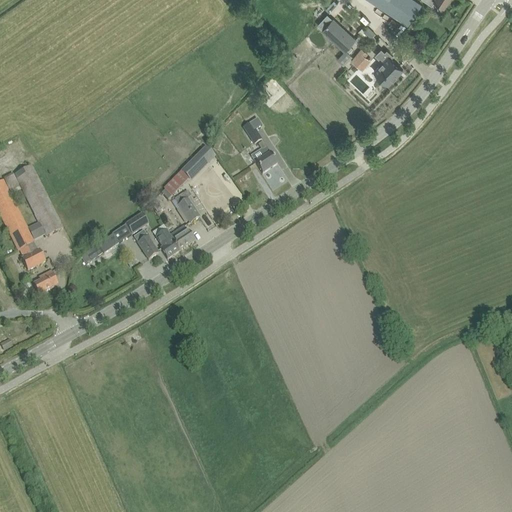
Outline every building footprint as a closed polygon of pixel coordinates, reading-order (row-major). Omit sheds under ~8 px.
[(369,0),(408,25),(421,5),(413,0),(369,0)] [(323,30),(345,51),(346,50),(354,41),(355,40),(333,19),(323,30)] [(364,33),(367,35),(369,37),(374,33),(369,28),(364,33)] [(355,40),(354,41),(357,45),(367,35),(364,33),(363,32),(360,36),(359,35),(355,40)] [(362,48),(351,61),(363,71),(372,61),(366,56),(368,54),(362,48)] [(345,51),(337,59),(344,65),(353,56),(346,50),(345,51)] [(383,62),(374,71),(388,85),(403,70),(391,58),(393,56),(387,51),(385,53),(381,50),(376,56),(383,62)] [(251,123),(243,128),(254,145),(261,140),(255,130),(261,126),(257,119),(251,123)] [(261,150),(262,152),(267,149),(263,142),(258,145),(261,150)] [(261,150),(251,157),(262,174),(277,165),(267,149),(262,152),(261,150)] [(205,150),(187,168),(183,172),(191,181),(214,158),(205,150)] [(14,175),(46,238),(63,229),(31,167),(14,175)] [(3,178),(11,195),(21,190),(13,174),(3,178)] [(167,201),(188,180),(182,174),(161,194),(167,201)] [(21,260),(23,263),(27,272),(45,262),(39,251),(37,252),(33,244),(34,243),(3,181),(0,181),(0,215),(18,252),(20,251),(24,259),(21,260)] [(178,206),(190,224),(200,218),(188,200),(187,200),(187,199),(190,197),(187,192),(175,200),(179,206),(178,206)] [(164,208),(157,197),(151,204),(156,212),(164,208)] [(132,236),(149,224),(141,213),(117,230),(124,239),(131,234),(132,236)] [(184,227),(169,237),(172,241),(172,242),(179,252),(195,242),(188,231),(186,232),(184,227)] [(133,237),(148,261),(158,254),(143,231),(133,237)] [(172,241),(169,237),(166,231),(155,238),(162,248),(160,250),(167,260),(179,252),(172,242),(172,241)] [(103,254),(118,245),(111,235),(94,247),(86,253),(92,261),(103,254)] [(33,285),(38,295),(57,286),(51,273),(39,279),(40,282),(33,285)]
